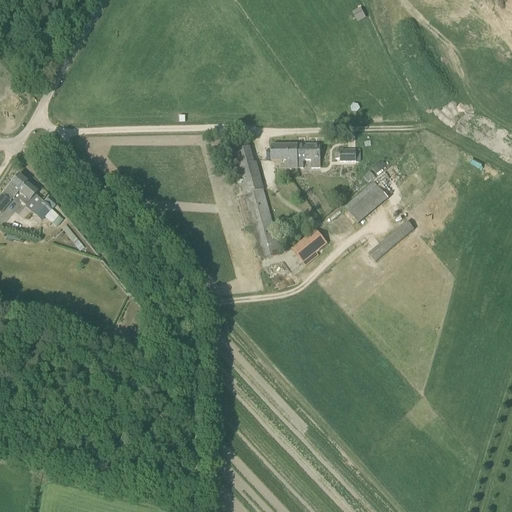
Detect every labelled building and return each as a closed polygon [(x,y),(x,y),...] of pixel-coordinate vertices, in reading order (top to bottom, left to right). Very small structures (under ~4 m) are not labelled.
[(298,146),(271,146),(271,162),(287,162),(286,169),(298,169),(298,146)] [(311,168),(321,168),(320,146),(298,146),(298,169),(304,169),(304,161),(311,161),(311,168)] [(263,261),(272,258),(281,256),(271,220),(256,163),(254,163),(249,147),(228,153),(239,194),(244,193),(263,261)] [(340,162),(360,161),(360,151),(340,152),(340,154),(336,154),(336,160),(340,160),(340,162)] [(382,169),(379,164),(378,164),(372,169),(377,175),(383,170),(382,169)] [(370,172),(364,177),(369,183),(375,178),(370,172)] [(26,207),(39,192),(27,183),(28,182),(19,175),(6,191),(15,198),(19,193),(24,197),(20,202),(26,207)] [(375,181),(345,207),(360,225),(390,199),(375,181)] [(0,213),(1,214),(11,203),(1,194),(0,194),(0,213)] [(59,217),(51,210),(52,209),(43,202),(38,197),(34,201),(39,205),(33,213),(42,221),(45,218),(52,224),(59,217)] [(408,223),(369,255),(376,263),(414,230),(408,223)] [(315,230),(284,256),(295,270),(322,249),(324,251),(329,247),(315,230)] [(7,235),(6,239),(19,243),(21,239),(7,235)]
